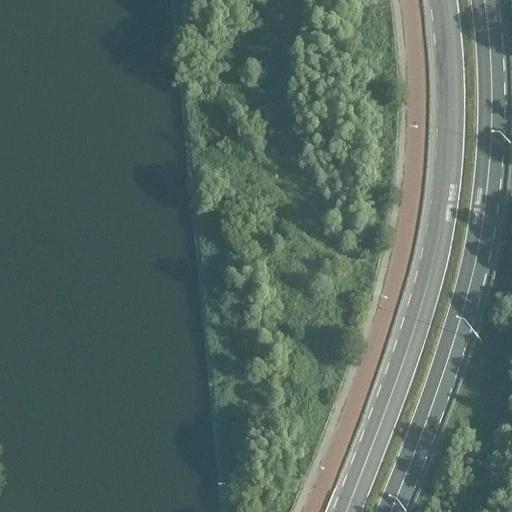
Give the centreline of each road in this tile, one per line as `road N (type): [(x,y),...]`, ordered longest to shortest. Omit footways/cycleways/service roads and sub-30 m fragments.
road 1 (secondary): [(440,0),(451,104),(436,261),(342,511)]
road 2 (secondary): [(393,511),(474,269),(493,105),(483,0)]
